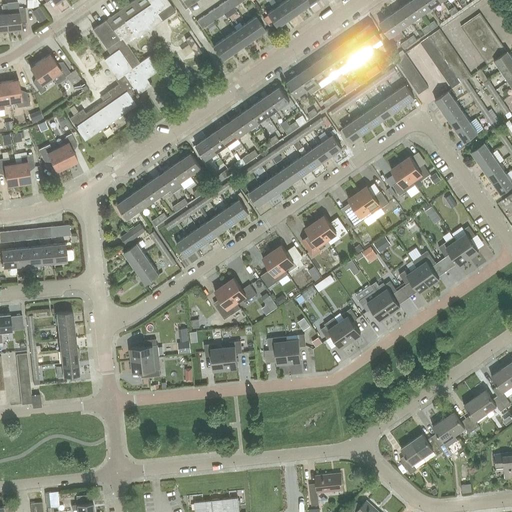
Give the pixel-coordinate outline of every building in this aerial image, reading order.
[(73,115),(69,118),(85,140),(136,104),(131,97),(135,94),(136,95),(151,85),(146,78),(159,69),(149,55),(139,62),(126,44),(135,37),(136,38),(176,11),(168,0),(134,0),(106,19),(93,28),(111,54),(104,58),(121,82),(108,91),(111,96),(86,113),(83,109),(78,112),(73,115)] [(225,0),(217,6),(223,14),(227,20),(232,16),(230,14),(236,10),(234,7),(228,0),(225,0)] [(228,0),(234,7),(236,10),(245,4),(247,7),(253,3),(250,0),(228,0)] [(289,0),(283,0),(277,5),(286,19),(297,12),(289,0)] [(304,0),(289,0),(297,12),(308,4),(304,0)] [(411,22),(421,15),(411,0),(401,7),(411,22)] [(411,0),(421,15),(432,8),(426,0),(411,0)] [(18,2),(7,3),(8,12),(19,11),(19,8),(18,2)] [(19,8),(19,11),(8,12),(7,3),(2,3),(3,13),(6,13),(8,30),(21,29),(20,22),(26,22),(25,7),(19,8)] [(272,7),(266,12),(268,15),(273,22),(276,26),(286,19),(277,5),(272,7)] [(217,6),(207,13),(213,21),(223,14),(217,6)] [(455,6),(449,10),(452,15),(459,11),(455,6)] [(41,22),(48,17),(40,7),(33,11),(41,22)] [(401,29),(411,22),(401,7),(391,14),(401,29)] [(202,29),(213,21),(207,13),(196,21),(202,29)] [(480,13),(470,20),(473,24),(483,17),(480,13)] [(389,37),(401,29),(391,14),(379,22),(389,37)] [(255,15),(244,22),(254,37),(264,29),(255,15)] [(268,15),(263,18),(268,25),(273,22),(268,15)] [(483,17),(473,24),(476,28),(486,21),(483,17)] [(428,25),(432,30),(438,25),(435,20),(428,25)] [(470,20),(461,26),(463,30),(473,24),(470,20)] [(488,26),(486,21),(476,28),(479,32),(488,26)] [(244,22),(234,30),(243,44),(254,37),(244,22)] [(360,31),(370,46),(380,38),(370,24),(360,31)] [(473,24),(463,30),(466,35),(476,28),(473,24)] [(424,35),(432,30),(428,25),(421,30),(424,35)] [(488,26),(479,32),(482,37),(491,30),(488,26)] [(476,28),(466,35),(469,39),(479,32),(476,28)] [(442,33),(439,29),(430,35),(433,40),(442,33)] [(234,30),(223,37),(233,51),(243,44),(234,30)] [(491,30),(482,37),(485,41),(494,34),(491,30)] [(359,53),(370,46),(360,31),(350,38),(359,53)] [(482,37),(479,32),(469,39),(472,43),(482,37)] [(445,37),(442,33),(433,40),(436,44),(445,37)] [(494,34),(485,41),(488,45),(497,38),(494,34)] [(417,40),(413,35),(407,39),(411,44),(417,40)] [(420,42),(423,46),(433,40),(430,35),(420,42)] [(190,36),(185,39),(196,56),(201,52),(190,36)] [(223,37),(213,44),(222,58),(233,51),(223,37)] [(448,41),(445,37),(436,44),(438,48),(448,41)] [(485,41),(482,37),(472,43),(475,47),(485,41)] [(349,60),(359,53),(350,38),(339,46),(349,60)] [(497,38),(488,45),(491,49),(500,43),(497,38)] [(411,44),(407,39),(401,44),(404,49),(411,44)] [(423,46),(426,50),(436,44),(433,40),(423,46)] [(448,41),(438,48),(441,52),(451,45),(448,41)] [(478,52),(488,45),(485,41),(475,47),(478,52)] [(500,43),(491,49),(494,53),(503,47),(500,43)] [(426,50),(429,55),(438,48),(436,44),(426,50)] [(451,45),(441,52),(444,56),(454,50),(451,45)] [(481,56),(491,49),(488,45),(478,52),(481,56)] [(339,67),(349,60),(339,46),(329,53),(339,67)] [(497,58),(506,51),(503,47),(494,53),(497,58)] [(429,55),(432,59),(441,52),(438,48),(429,55)] [(484,60),(494,53),(491,49),(481,56),(484,60)] [(457,54),(454,50),(444,56),(447,60),(457,54)] [(501,71),(511,63),(511,57),(507,51),(506,51),(497,58),(493,60),(501,71)] [(432,59),(435,63),(444,56),(441,52),(432,59)] [(328,75),(339,67),(329,53),(318,60),(328,75)] [(408,57),(405,53),(395,60),(398,64),(408,57)] [(487,64),(493,60),(497,58),(494,53),(484,60),(487,64)] [(50,54),(40,61),(52,78),(52,77),(57,84),(66,78),(65,76),(70,73),(63,62),(58,65),(50,54)] [(457,54),(447,60),(450,65),(460,58),(457,54)] [(390,56),(384,60),(388,65),(394,61),(390,56)] [(435,63),(438,67),(447,60),(444,56),(435,63)] [(408,57),(398,64),(401,68),(411,61),(408,57)] [(460,58),(450,65),(453,69),(463,62),(460,58)] [(318,82),(328,75),(318,60),(308,67),(318,82)] [(438,67),(441,71),(450,65),(447,60),(438,67)] [(40,61),(30,67),(38,79),(33,82),(40,93),(46,90),(42,84),(52,78),(40,61)] [(411,61),(401,68),(404,72),(414,66),(411,61)] [(463,62),(453,69),(456,73),(465,66),(463,62)] [(508,81),(511,78),(511,63),(501,71),(508,81)] [(374,74),(380,70),(377,65),(370,69),(374,74)] [(441,71),(443,75),(453,69),(450,65),(441,71)] [(414,66),(404,72),(407,77),(417,70),(414,66)] [(465,66),(456,73),(459,77),(468,70),(465,66)] [(312,86),(318,82),(308,67),(298,75),(308,89),(312,86)] [(386,79),(396,72),(393,67),(382,75),(386,79)] [(374,74),(370,69),(364,74),(367,79),(374,74)] [(443,75),(446,80),(456,73),(453,69),(443,75)] [(483,83),(488,80),(480,69),(476,72),(483,83)] [(417,70),(407,77),(410,81),(420,74),(417,70)] [(468,70),(459,77),(462,81),(471,75),(468,70)] [(446,80),(449,84),(459,77),(456,73),(446,80)] [(420,74),(410,81),(413,85),(423,78),(420,74)] [(296,97),(308,89),(298,75),(286,83),(296,97)] [(382,75),(372,82),(375,87),(386,79),(382,75)] [(462,81),(459,77),(449,84),(452,88),(462,81)] [(423,78),(413,85),(416,90),(426,83),(423,78)] [(18,79),(7,81),(10,102),(16,100),(17,107),(23,106),(29,105),(27,92),(21,93),(18,79)] [(350,84),(353,89),(359,84),(356,79),(350,84)] [(469,93),(473,90),(466,79),(461,83),(469,93)] [(490,93),(495,90),(488,80),(483,83),(490,93)] [(0,109),(4,109),(3,103),(10,102),(7,81),(0,82),(0,109)] [(372,82),(362,89),(365,94),(375,87),(372,82)] [(426,83),(416,90),(419,94),(428,87),(426,83)] [(346,93),(353,89),(350,84),(343,88),(346,93)] [(405,84),(395,91),(404,105),(414,98),(405,84)] [(279,109),(289,102),(279,87),(269,95),(279,109)] [(362,89),(351,96),(354,101),(365,94),(362,89)] [(476,103),(481,100),(473,90),(469,93),(476,103)] [(502,100),(495,90),(490,93),(497,104),(502,100)] [(395,91),(384,99),(394,112),(404,105),(395,91)] [(443,111),(456,102),(449,91),(436,100),(443,111)] [(329,98),(332,103),(339,99),(335,94),(329,98)] [(268,116),(279,109),(269,95),(259,102),(268,116)] [(351,96),(341,104),(344,108),(354,101),(351,96)] [(326,107),(332,103),(329,98),(322,102),(326,107)] [(384,99),(374,106),(383,120),(394,112),(384,99)] [(483,114),(488,110),(481,100),(476,103),(483,114)] [(497,104),(507,118),(511,115),(509,112),(510,111),(502,100),(497,104)] [(258,123),(268,116),(259,102),(248,109),(258,123)] [(450,121),(463,112),(456,102),(443,111),(450,121)] [(330,111),(334,116),(344,108),(341,104),(330,111)] [(374,106),(363,113),(373,127),(383,120),(374,106)] [(74,107),(69,110),(73,115),(78,112),(74,107)] [(248,131),(258,123),(248,109),(238,116),(248,131)] [(311,118),(317,114),(314,109),(308,113),(311,118)] [(40,110),(29,115),(32,122),(43,118),(40,110)] [(488,110),(483,114),(490,125),(495,121),(488,110)] [(457,132),(470,122),(463,112),(450,121),(457,132)] [(363,113),(353,121),(362,134),(373,127),(363,113)] [(237,138),(248,131),(238,116),(227,123),(237,138)] [(325,116),(321,119),(324,122),(327,126),(330,124),(325,116)] [(320,117),(310,125),(313,129),(324,122),(321,119),(320,117)] [(300,126),(296,121),(290,125),(293,130),(300,126)] [(353,121),(342,128),(352,141),(362,134),(353,121)] [(464,142),(478,133),(470,122),(457,132),(464,142)] [(227,145),(237,138),(227,123),(217,131),(227,145)] [(287,135),(293,130),(290,125),(283,130),(287,135)] [(310,125),(299,132),(303,137),(313,129),(310,125)] [(216,152),(227,145),(217,131),(207,138),(216,152)] [(504,145),(509,141),(502,131),(497,134),(504,145)] [(299,132),(289,139),(292,144),(303,137),(299,132)] [(20,133),(11,134),(13,143),(22,141),(21,137),(20,133)] [(68,142),(58,147),(67,166),(77,160),(71,148),(77,145),(71,133),(65,136),(68,142)] [(10,134),(2,135),(3,145),(11,144),(10,134)] [(269,140),(273,145),(279,140),(276,135),(269,140)] [(333,135),(322,142),(332,156),(342,148),(333,135)] [(205,160),(216,152),(207,138),(196,145),(205,160)] [(279,147),(282,151),(292,144),(289,139),(279,147)] [(266,149),(273,145),(269,140),(263,144),(266,149)] [(322,142),(312,149),(321,163),(332,156),(322,142)] [(479,162),(492,153),(485,142),(471,152),(479,162)] [(50,144),(44,146),(47,152),(53,150),(50,144)] [(44,146),(38,149),(44,161),(50,158),(56,171),(67,166),(58,147),(53,150),(47,152),(44,146)] [(279,147),(268,154),(271,158),(282,151),(279,147)] [(312,149),(301,156),(311,170),(321,163),(312,149)] [(258,155),(255,150),(248,154),(252,159),(258,155)] [(190,176),(201,168),(191,153),(180,161),(190,176)] [(486,173),(499,163),(492,153),(479,162),(486,173)] [(19,183),(30,182),(28,168),(34,167),(32,154),(21,155),(22,162),(15,163),(19,183)] [(245,164),(252,159),(248,154),(242,159),(245,164)] [(268,154),(258,161),(261,166),(271,158),(268,154)] [(301,156),(291,164),(300,177),(311,170),(301,156)] [(423,165),(418,168),(410,156),(400,163),(413,181),(418,177),(421,181),(430,174),(423,165)] [(9,164),(8,158),(0,158),(0,172),(5,172),(7,185),(19,183),(15,163),(9,164)] [(242,159),(234,164),(237,169),(245,164),(242,159)] [(180,183),(190,176),(180,161),(170,168),(180,183)] [(247,168),(251,173),(261,166),(258,161),(247,168)] [(393,185),(400,195),(415,185),(413,181),(400,163),(391,170),(399,181),(393,185)] [(493,183),(506,174),(499,163),(486,173),(493,183)] [(237,169),(234,164),(228,168),(231,173),(237,169)] [(291,164),(280,171),(290,185),(300,177),(291,164)] [(169,190),(180,183),(170,168),(159,175),(169,190)] [(225,178),(231,173),(228,168),(221,173),(225,178)] [(237,175),(240,180),(251,173),(247,168),(237,175)] [(280,171),(270,178),(279,192),(290,185),(280,171)] [(434,184),(440,180),(436,174),(429,178),(434,184)] [(500,194),(511,185),(511,181),(506,174),(493,183),(500,194)] [(159,197),(169,190),(159,175),(149,182),(159,197)] [(270,178),(259,185),(269,199),(279,192),(270,178)] [(149,204),(159,197),(149,182),(138,190),(149,204)] [(220,194),(230,187),(227,182),(217,189),(220,194)] [(414,196),(423,190),(418,183),(409,189),(414,196)] [(199,188),(202,193),(209,189),(206,184),(199,188)] [(259,185),(249,193),(258,206),(269,199),(259,185)] [(367,186),(358,193),(370,210),(373,214),(381,208),(388,203),(380,192),(374,196),(368,187),(367,186)] [(196,198),(202,193),(199,188),(193,193),(196,198)] [(206,197),(209,201),(220,194),(217,189),(206,197)] [(138,212),(149,204),(138,190),(128,197),(138,212)] [(358,193),(348,199),(363,221),(364,220),(373,214),(370,210),(358,193)] [(451,209),(456,205),(450,196),(444,199),(451,209)] [(127,219),(138,212),(128,197),(117,204),(127,219)] [(206,197),(196,204),(199,209),(209,201),(206,197)] [(188,203),(185,198),(178,203),(182,208),(188,203)] [(239,199),(229,207),(238,220),(249,213),(239,199)] [(397,200),(391,204),(397,214),(403,210),(397,200)] [(178,203),(172,207),(176,212),(182,208),(178,203)] [(196,204),(185,211),(189,216),(199,209),(196,204)] [(229,207),(219,214),(228,227),(238,220),(229,207)] [(432,207),(426,211),(429,216),(435,213),(432,207)] [(185,211),(175,218),(178,223),(189,216),(185,211)] [(158,217),(161,222),(168,217),(164,212),(158,217)] [(219,214),(208,221),(217,235),(228,227),(219,214)] [(339,219),(331,225),(325,215),(315,222),(327,240),(337,233),(340,238),(348,232),(339,219)] [(155,226),(161,222),(158,217),(152,221),(155,226)] [(167,230),(178,223),(175,218),(164,226),(167,230)] [(208,221),(198,228),(207,242),(217,235),(208,221)] [(125,244),(145,230),(144,229),(147,226),(144,222),(141,225),(140,223),(120,237),(125,244)] [(302,240),(313,256),(324,247),(322,243),(327,240),(315,222),(305,229),(309,235),(302,240)] [(466,234),(456,240),(469,258),(479,251),(471,239),(476,236),(469,226),(464,230),(466,234)] [(198,228),(187,236),(197,249),(207,242),(198,228)] [(157,245),(161,242),(154,232),(150,235),(157,245)] [(187,236),(177,243),(186,257),(197,249),(187,236)] [(444,243),(439,247),(445,257),(450,253),(458,265),(469,258),(456,240),(454,236),(444,243)] [(381,240),(373,244),(379,253),(386,248),(381,240)] [(164,256),(169,253),(161,242),(157,245),(164,256)] [(53,245),(54,262),(67,261),(67,260),(72,260),(74,258),(73,251),(71,250),(66,250),(66,243),(53,245)] [(137,243),(124,252),(131,263),(145,253),(137,243)] [(363,249),(360,244),(354,248),(358,253),(363,249)] [(42,264),(54,262),(53,245),(40,246),(42,264)] [(282,245),(272,252),(284,269),(285,269),(294,263),(282,245)] [(29,265),(42,264),(40,246),(28,247),(29,265)] [(17,266),(29,265),(28,247),(15,248),(17,266)] [(370,247),(363,252),(367,259),(374,254),(370,247)] [(4,268),(17,266),(15,248),(2,250),(4,268)] [(427,251),(412,261),(417,268),(429,285),(439,278),(431,267),(436,263),(429,254),(427,251)] [(270,270),(261,276),(269,288),(288,274),(285,269),(284,269),(272,252),(263,258),(270,270)] [(145,253),(131,263),(139,273),(152,264),(145,253)] [(176,264),(169,253),(164,256),(172,267),(176,264)] [(152,264),(139,273),(146,284),(159,275),(152,264)] [(314,282),(320,278),(317,274),(313,268),(308,271),(312,278),(314,282)] [(404,271),(399,274),(406,284),(411,281),(419,292),(429,285),(417,268),(411,272),(408,268),(404,271)] [(250,284),(242,290),(234,278),(225,285),(237,302),(242,298),(245,302),(257,294),(250,284)] [(378,295),(390,313),(400,306),(392,294),(397,291),(390,281),(385,285),(388,289),(378,295)] [(222,301),(227,309),(228,308),(236,302),(237,302),(225,285),(215,291),(222,301)] [(370,285),(355,295),(362,305),(367,301),(368,302),(378,295),(370,285)] [(275,300),(279,305),(287,300),(283,295),(275,300)] [(390,313),(378,295),(368,302),(367,301),(362,305),(367,312),(372,308),(380,320),(390,313)] [(301,296),(296,299),(299,304),(305,301),(301,296)] [(222,301),(215,306),(224,319),(231,315),(227,309),(222,301)] [(228,308),(227,309),(231,315),(240,308),(236,302),(228,308)] [(338,323),(351,340),(361,333),(353,322),(358,318),(351,309),(342,315),(344,319),(338,323)] [(58,326),(74,324),(72,311),(57,313),(58,326)] [(0,343),(2,343),(1,332),(12,330),(10,313),(0,314),(0,343)] [(334,317),(324,324),(326,326),(328,330),(338,323),(334,317)] [(198,320),(191,321),(192,330),(199,329),(198,320)] [(340,347),(351,340),(338,323),(328,330),(326,326),(321,329),(327,339),(332,336),(340,347)] [(59,338),(75,337),(74,324),(58,326),(59,338)] [(289,362),(301,361),(300,347),(306,346),(304,334),(298,335),(298,340),(287,341),(289,362)] [(289,362),(287,341),(286,336),(268,338),(269,350),(275,349),(277,363),(289,362)] [(61,351),(76,349),(75,337),(59,338),(61,351)] [(318,337),(312,341),(316,347),(321,342),(318,337)] [(145,347),(131,348),(132,360),(153,358),(159,357),(158,345),(157,345),(156,339),(144,341),(145,347)] [(223,348),(225,369),(238,368),(236,354),(242,353),(241,341),(234,342),(234,346),(223,348)] [(178,354),(190,353),(189,343),(176,345),(178,354)] [(225,369),(223,348),(216,348),(215,344),(204,345),(206,357),(212,356),(213,370),(225,369)] [(62,363),(78,362),(76,349),(61,351),(62,363)] [(153,358),(132,360),(133,373),(147,371),(148,377),(160,376),(159,370),(161,369),(159,357),(153,358)] [(511,361),(503,368),(511,382),(511,361)] [(78,362),(62,363),(63,376),(79,374),(78,362)] [(502,392),(511,384),(511,382),(503,368),(491,376),(498,386),(493,389),(498,396),(501,401),(506,398),(502,392)] [(501,401),(498,396),(493,399),(486,389),(475,397),(486,413),(497,406),(501,411),(506,408),(503,404),(501,401)] [(32,399),(32,404),(33,408),(41,407),(39,395),(31,395),(32,399)] [(476,421),(486,413),(475,397),(464,405),(469,411),(464,415),(474,430),(479,426),(476,421)] [(476,432),(474,430),(464,415),(459,418),(454,411),(443,419),(455,435),(465,428),(470,436),(476,432)] [(444,443),(455,435),(443,419),(432,427),(437,433),(432,437),(443,451),(447,458),(452,455),(444,443)] [(443,451),(432,437),(427,440),(423,434),(412,441),(423,457),(433,450),(437,455),(443,451)] [(412,464),(423,457),(412,441),(401,449),(405,455),(400,459),(410,474),(416,470),(412,464)] [(511,452),(495,454),(497,471),(504,470),(505,478),(511,477),(511,452)] [(317,492),(342,490),(341,473),(315,476),(316,484),(309,484),(311,506),(319,505),(317,492)] [(52,507),(53,507),(52,493),(45,494),(46,508),(52,507)] [(240,511),(239,498),(194,503),(195,511),(240,511)] [(379,511),(366,500),(361,506),(357,502),(348,511),(349,511),(379,511)] [(267,503),(267,511),(279,511),(279,502),(267,503)] [(77,511),(93,511),(93,503),(76,505),(77,510),(77,511)]
